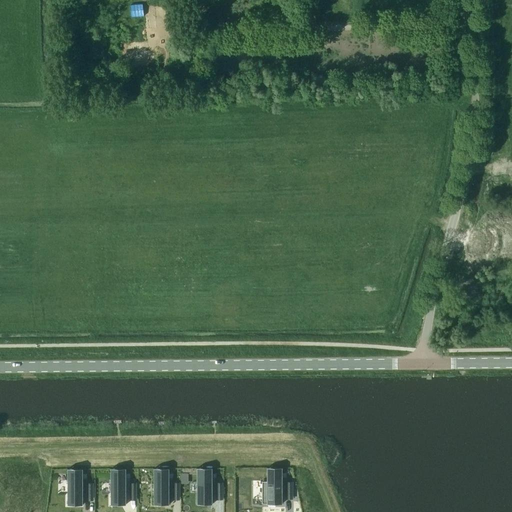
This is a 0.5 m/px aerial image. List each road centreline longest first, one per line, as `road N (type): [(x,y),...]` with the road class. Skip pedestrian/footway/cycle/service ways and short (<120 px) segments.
road 1 (tertiary): [(418,365),(0,368)]
road 2 (unclassified): [(418,365),(465,169),(469,0)]
